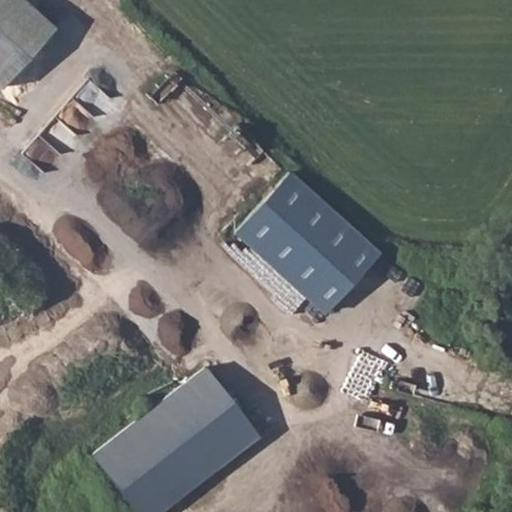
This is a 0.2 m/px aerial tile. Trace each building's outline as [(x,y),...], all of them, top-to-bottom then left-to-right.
[(25,0),(0,0),(0,79),(5,84),(56,26),(25,0)] [(62,96),(44,140),(74,153),(93,109),(62,96)] [(379,251),(298,173),(243,232),(329,314),(385,256),(379,251)] [(80,190),(38,203),(50,240),(92,226),(80,190)] [(208,367),(93,453),(137,511),(158,511),(260,436),(208,367)]
